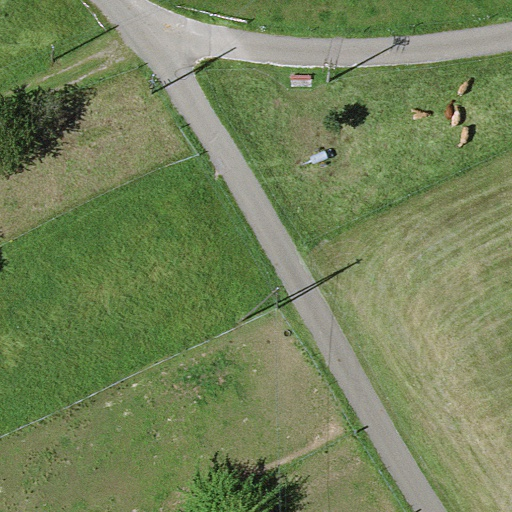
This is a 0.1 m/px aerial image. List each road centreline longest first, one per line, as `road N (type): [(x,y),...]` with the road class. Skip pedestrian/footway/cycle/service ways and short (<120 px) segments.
road 1 (residential): [(152,38),(239,167),(435,511)]
road 2 (residential): [(511,35),(422,50),(275,50),(152,38)]
